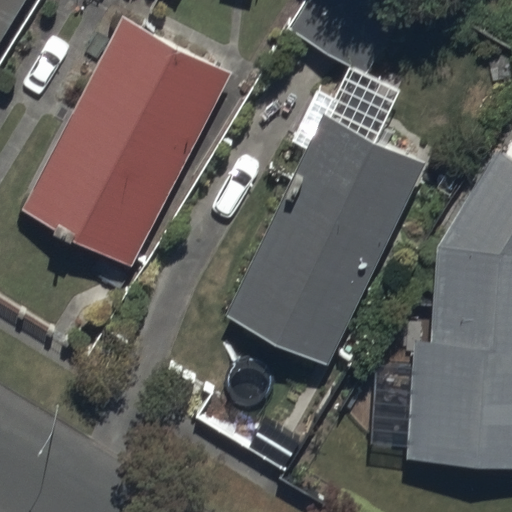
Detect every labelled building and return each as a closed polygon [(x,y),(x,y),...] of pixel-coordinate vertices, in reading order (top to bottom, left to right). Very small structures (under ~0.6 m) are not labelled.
[(0,0),(0,34),(20,0),(0,0)] [(303,0),(291,21),(367,66),(406,0),(303,0)] [(237,62),(123,5),(25,199),(140,256),(237,62)] [(432,145),(328,96),(230,303),(334,353),(432,145)] [(511,144),(501,138),(441,238),(436,329),(418,328),(412,447),(511,452),(511,144)]
